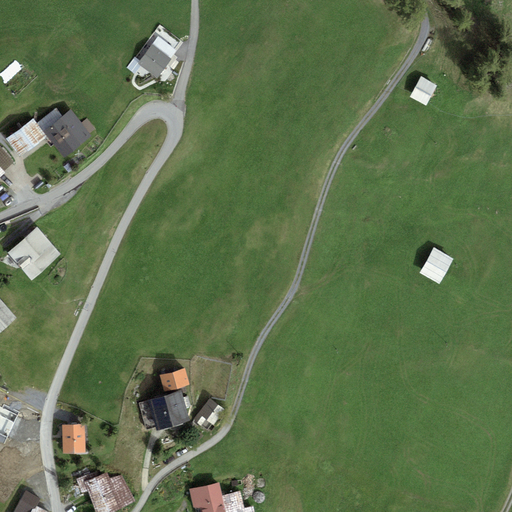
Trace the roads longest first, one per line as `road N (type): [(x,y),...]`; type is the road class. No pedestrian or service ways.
road 1 (unclassified): [(56,511),(48,409),(174,123),(156,110),(143,115),(80,178),(0,217)]
road 2 (track): [(236,405),(261,337),(293,288),(340,154),(418,48),(426,21),(419,0)]
road 3 (unclassified): [(134,511),(158,476),(221,435),(236,405)]
